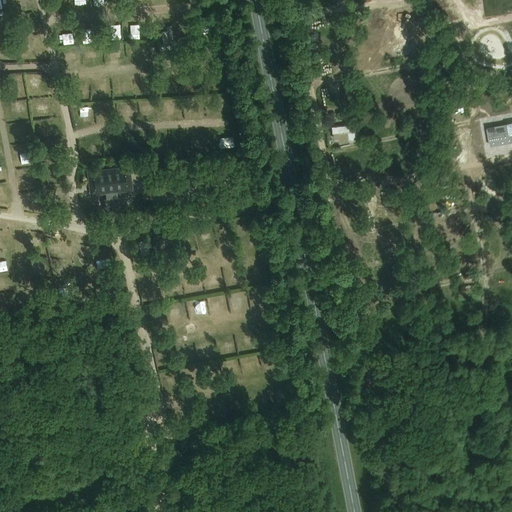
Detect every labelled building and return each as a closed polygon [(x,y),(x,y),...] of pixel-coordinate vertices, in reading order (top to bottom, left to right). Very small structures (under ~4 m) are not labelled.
[(34,20),(24,21),(25,32),(35,31),(34,20)] [(132,35),(141,35),(140,21),(132,22),(132,35)] [(174,40),(172,25),(166,26),(167,30),(161,31),(163,42),(158,43),(159,51),(176,49),(175,40),(174,40)] [(37,49),(37,40),(22,40),(23,50),(37,49)] [(138,67),(122,66),(122,79),(137,79),(138,67)] [(29,74),(26,81),(39,87),(42,80),(29,74)] [(208,89),(217,89),(217,74),(208,75),(208,89)] [(102,97),(112,96),(111,81),(101,82),(102,97)] [(82,99),(90,98),(89,84),(81,85),(82,99)] [(26,100),(10,101),(11,112),(21,111),(21,106),(27,105),(26,100)] [(159,101),(145,101),(145,110),(159,110),(159,101)] [(33,107),(35,117),(50,115),(49,105),(33,107)] [(94,115),(93,106),(83,106),(84,115),(94,115)] [(511,120),(438,134),(443,161),(511,148),(511,120)] [(51,131),(51,121),(36,121),(36,131),(51,131)] [(16,125),(16,135),(28,134),(28,124),(16,125)] [(354,124),(331,126),(332,139),(340,138),(341,142),(350,141),(350,145),(356,144),(356,141),(355,141),(354,124)] [(157,135),(158,151),(168,150),(167,134),(157,135)] [(92,156),(104,156),(104,139),(92,140),(92,156)] [(101,200),(102,210),(120,208),(118,198),(116,198),(115,192),(130,190),(127,166),(85,171),(88,196),(103,194),(104,197),(104,200),(101,200)] [(388,221),(387,205),(373,206),(374,222),(388,221)] [(199,230),(201,244),(210,243),(208,229),(199,230)] [(179,246),(191,246),(190,231),(178,231),(179,246)] [(257,261),(247,266),(253,279),(263,274),(257,261)] [(207,272),(210,287),(220,285),(217,270),(207,272)] [(172,293),(183,293),(183,277),(172,277),(172,293)] [(191,284),(192,294),(203,292),(201,282),(191,284)] [(253,307),(262,309),(266,294),(257,291),(253,307)] [(232,311),(244,310),(243,295),(231,296),(232,311)] [(173,314),(181,314),(180,304),(172,305),(173,314)] [(246,345),(255,344),(254,330),(245,331),(246,345)] [(225,350),(236,348),(235,338),(224,340),(225,350)] [(200,343),(200,354),(202,354),(203,358),(210,358),(209,343),(200,343)] [(257,367),(255,356),(243,358),(244,368),(257,367)]
